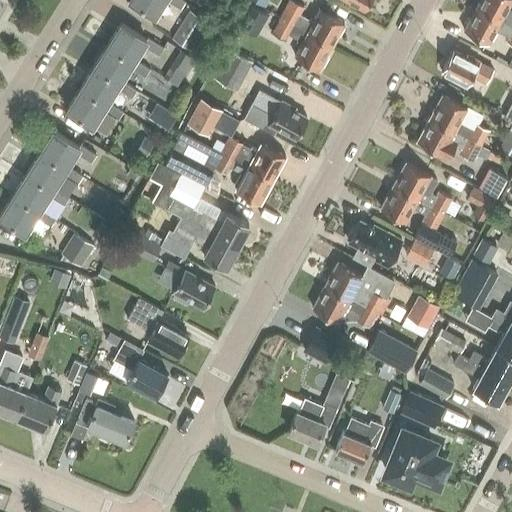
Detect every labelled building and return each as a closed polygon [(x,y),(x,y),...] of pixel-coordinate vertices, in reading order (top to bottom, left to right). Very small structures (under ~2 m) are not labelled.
[(185,1),(183,0),(129,0),(154,16),(163,0),(166,0),(180,8),(185,1)] [(293,0),(288,0),(279,17),(331,45),(344,22),(319,9),(312,21),(299,14),(303,6),(293,0)] [(369,0),(345,0),(364,10),(369,0)] [(511,0),(479,0),(476,6),(511,25),(511,15),(505,12),(511,0)] [(269,14),(247,2),(235,24),(257,36),(269,14)] [(511,25),(476,6),(463,29),(488,43),(495,29),(509,37),(506,41),(511,44),(511,25)] [(189,10),(172,37),(189,48),(207,21),(189,10)] [(288,33),(302,41),(294,55),(319,68),(331,45),(279,17),(278,19),(279,20),(272,32),(285,39),(288,33)] [(146,39),(120,23),(108,42),(134,59),(143,45),(158,55),(163,47),(147,37),(146,39)] [(149,68),(134,59),(108,42),(94,64),(121,80),(129,66),(145,76),(149,68)] [(493,69),(480,62),(480,61),(466,54),(465,56),(453,49),(441,71),(467,85),(472,75),(486,83),(493,69)] [(231,50),(223,64),(216,78),(237,90),(245,76),(246,77),(254,62),(231,50)] [(136,90),(121,80),(94,64),(81,85),(107,102),(116,88),(131,97),(136,90)] [(177,84),(184,73),(170,64),(164,76),(177,84)] [(122,111),(107,102),(81,85),(66,109),(92,126),(102,109),(118,119),(122,111)] [(252,103),(244,118),(273,134),(277,128),(295,138),(306,116),(294,110),(295,108),(281,100),(281,101),(259,89),(252,103)] [(481,115),(442,94),(429,117),(480,145),(488,130),(477,124),(481,115)] [(209,135),(222,110),(200,98),(187,123),(209,135)] [(157,124),(167,130),(176,115),(166,108),(157,124)] [(472,160),(480,145),(429,117),(417,140),(449,158),(456,144),(462,147),(459,153),(472,160)] [(511,153),(511,122),(499,147),(511,153)] [(95,154),(80,145),(79,146),(53,130),(41,150),(67,166),(75,152),(91,162),(95,154)] [(260,202),(273,179),(222,151),(221,153),(181,132),(173,149),(172,148),(165,163),(204,184),(212,169),(211,169),(214,165),(214,166),(227,173),(230,166),(241,172),(234,185),(237,186),(235,189),(260,202)] [(144,136),(135,151),(145,157),(154,142),(144,136)] [(243,143),(230,136),(222,151),(273,179),(285,156),(261,142),(259,145),(245,138),(243,143)] [(82,175),(67,166),(41,150),(27,171),(53,187),(62,173),(77,183),(82,175)] [(140,193),(181,215),(237,245),(248,223),(227,212),(222,221),(202,210),(201,212),(192,207),(203,186),(157,161),(140,193)] [(405,161),(393,184),(444,212),(452,197),(439,190),(435,197),(429,193),(436,179),(429,176),(430,174),(405,161)] [(506,177),(488,167),(478,186),(495,196),(506,177)] [(53,187),(27,171),(13,193),(40,208),(48,195),(64,204),(68,197),(53,187)] [(405,221),(413,206),(426,213),(423,220),(436,227),(444,212),(393,184),(380,208),(405,221)] [(473,185),(465,199),(476,204),(471,213),(483,219),(495,197),(473,185)] [(55,218),(40,208),(13,193),(0,213),(0,217),(25,233),(35,216),(50,226),(55,218)] [(114,205),(106,218),(116,223),(123,211),(114,205)] [(511,215),(500,209),(494,222),(507,228),(511,217),(511,215)] [(193,238),(208,246),(203,255),(225,266),(237,245),(181,215),(172,231),(169,229),(161,244),(184,256),(193,238)] [(387,267),(401,240),(373,224),(372,226),(360,220),(355,229),(352,228),(347,238),(349,239),(348,241),(359,247),(354,256),(369,265),(372,259),(387,267)] [(448,256),(456,241),(420,222),(413,237),(448,256)] [(153,261),(161,245),(135,231),(127,247),(153,261)] [(60,253),(80,266),(93,245),(73,232),(60,253)] [(424,264),(433,249),(414,238),(406,253),(424,264)] [(447,256),(439,271),(452,279),(461,264),(447,256)] [(185,270),(168,261),(160,274),(177,283),(173,291),(176,293),(174,296),(186,303),(188,299),(203,307),(215,285),(185,269),(185,270)] [(362,274),(337,261),(325,284),(376,311),(394,279),(367,265),(362,274)] [(70,274),(54,268),(49,280),(65,287),(70,274)] [(451,293),(476,307),(486,290),(461,276),(451,293)] [(368,326),(376,311),(325,284),(312,307),(337,320),(338,318),(341,320),(347,307),(358,313),(355,319),(368,326)] [(427,327),(426,327),(438,306),(418,295),(401,324),(422,336),(427,327)] [(0,334),(13,340),(29,303),(16,297),(0,334)] [(159,318),(163,310),(138,297),(127,318),(151,331),(147,339),(177,355),(188,335),(177,329),(177,328),(159,318)] [(511,328),(511,300),(509,299),(502,312),(494,308),(490,317),(511,328)] [(504,332),(496,347),(511,355),(511,328),(490,317),(472,307),(465,320),(485,331),(488,325),(498,331),(499,329),(504,332)] [(53,333),(88,347),(94,331),(59,317),(53,333)] [(315,327),(304,347),(324,357),(334,338),(315,327)] [(435,340),(460,353),(466,341),(442,328),(435,340)] [(378,330),(368,350),(404,370),(414,350),(378,330)] [(105,339),(116,345),(121,338),(110,332),(105,339)] [(124,339),(113,359),(132,369),(126,379),(155,395),(167,373),(138,357),(143,349),(124,339)] [(469,358),(459,353),(459,354),(510,381),(511,376),(511,355),(496,347),(488,361),(483,358),(484,356),(473,350),(469,358)] [(0,410),(16,417),(26,391),(32,378),(16,371),(22,356),(5,349),(0,362),(0,410)] [(498,402),(510,381),(459,354),(454,364),(479,377),(473,388),(498,402)] [(78,384),(86,365),(74,360),(66,379),(78,384)] [(283,366),(276,385),(299,393),(306,374),(283,366)] [(417,379),(443,394),(450,382),(423,368),(417,379)] [(81,401),(85,391),(90,394),(97,376),(86,371),(75,399),(81,401)] [(331,384),(343,389),(347,379),(335,374),(331,384)] [(26,391),(16,417),(46,429),(56,404),(56,403),(61,390),(48,385),(43,398),(26,391)] [(400,393),(390,389),(383,408),(392,412),(400,393)] [(399,409),(433,423),(440,405),(407,391),(399,409)] [(113,403),(99,397),(96,403),(85,399),(71,433),(83,437),(88,425),(125,440),(134,419),(111,410),(113,403)] [(299,411),(296,410),(288,431),(316,442),(323,424),(328,426),(336,406),(324,401),(323,405),(304,397),(299,411)] [(382,426),(371,421),(369,424),(351,417),(345,431),(343,430),(334,450),(362,461),(370,444),(374,445),(382,426)] [(437,481),(446,459),(429,451),(433,441),(403,428),(385,471),(408,481),(412,471),(437,481)] [(476,437),(467,460),(489,469),(498,445),(476,437)]
